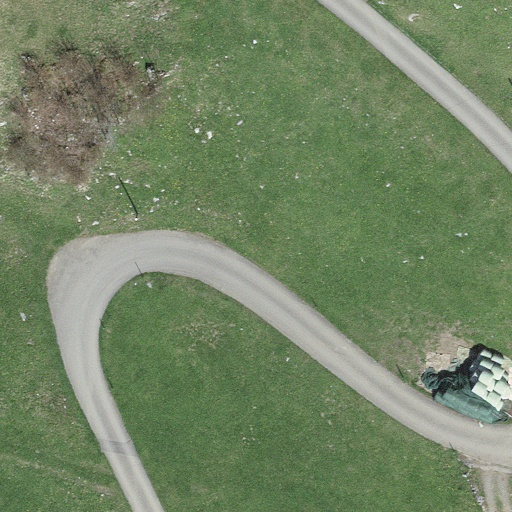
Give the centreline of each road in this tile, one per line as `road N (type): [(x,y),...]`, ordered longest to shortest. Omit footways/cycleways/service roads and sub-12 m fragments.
road 1 (unclassified): [(158,511),(86,357),(79,318),(88,286),(107,263),(140,249),(184,251),(257,285),(417,409),(476,436),(511,438)]
road 2 (unclassified): [(511,148),(342,0)]
